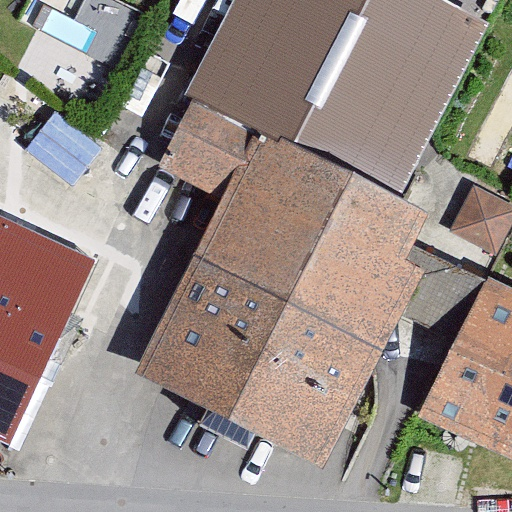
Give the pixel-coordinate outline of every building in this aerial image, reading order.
[(444,0),(239,0),(193,95),(406,198),(492,23),(444,0)] [(149,387),(333,476),(429,276),(412,252),(435,207),(406,198),(193,95),(150,176),(232,215),(149,387)] [(81,181),(107,144),(59,110),(32,147),(81,181)] [(452,228),(502,253),(511,232),(511,195),(478,178),(452,228)] [(0,444),(29,458),(115,277),(0,222),(0,444)] [(511,276),(507,275),(437,423),(511,457),(511,276)]
